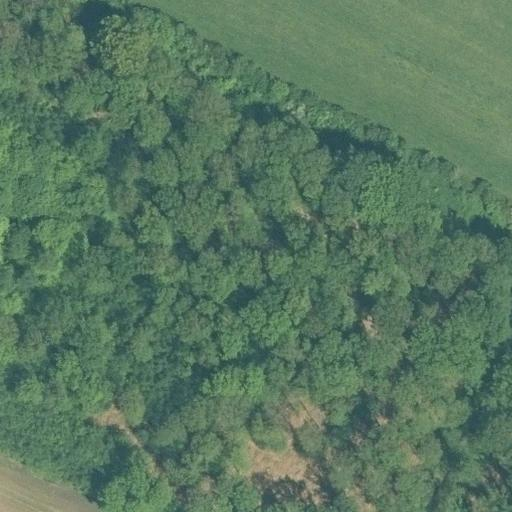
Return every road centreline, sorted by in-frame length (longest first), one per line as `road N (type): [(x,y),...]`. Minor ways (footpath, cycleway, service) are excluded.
road 1 (track): [(511,474),(0,203)]
road 2 (track): [(511,393),(451,511)]
